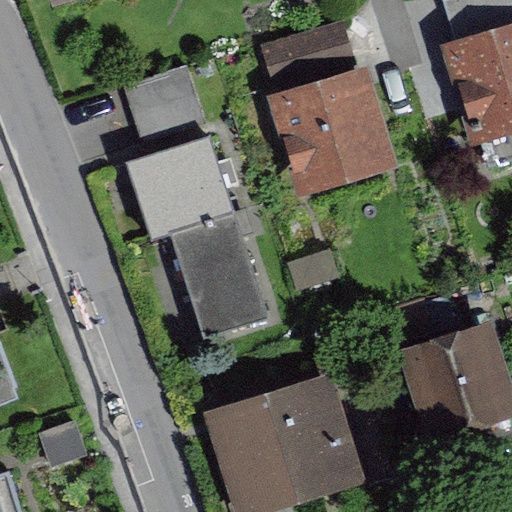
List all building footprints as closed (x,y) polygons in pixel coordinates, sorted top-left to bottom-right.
[(511,32),(447,52),(478,153),(511,142),(511,32)] [(373,75),(273,105),(302,201),(402,171),(373,75)] [(157,246),(175,240),(236,217),(210,144),(130,173),(157,246)] [(276,324),(236,217),(175,240),(214,346),(276,324)] [(511,365),(500,328),(399,359),(428,451),(511,424),(511,365)] [(0,406),(21,399),(0,343),(0,406)] [(333,383),(206,422),(233,511),(295,511),(366,490),(333,383)] [(37,511),(27,480),(0,487),(0,511),(37,511)]
